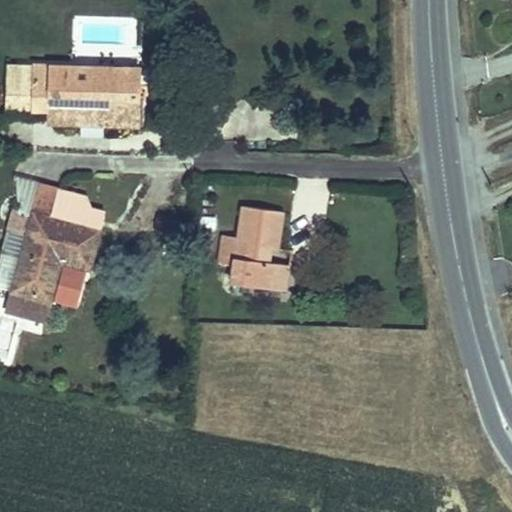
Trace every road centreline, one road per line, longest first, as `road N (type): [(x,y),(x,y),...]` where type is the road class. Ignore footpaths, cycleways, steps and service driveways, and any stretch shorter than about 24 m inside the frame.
road 1 (unknown): [(442,165),(333,177),(41,171)]
road 2 (secondary): [(474,335),(442,165),(429,0)]
road 3 (secondary): [(474,335),(492,423),(511,458)]
